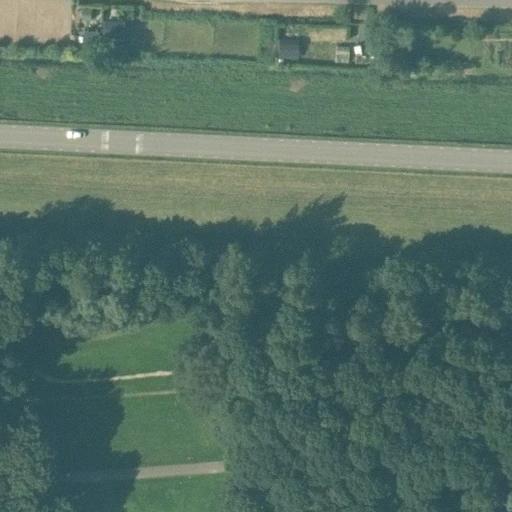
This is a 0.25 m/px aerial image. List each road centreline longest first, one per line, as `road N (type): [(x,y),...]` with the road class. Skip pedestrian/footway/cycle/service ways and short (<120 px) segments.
road 1 (secondary): [(511,164),(0,141)]
road 2 (unclassified): [(385,0),(511,0)]
